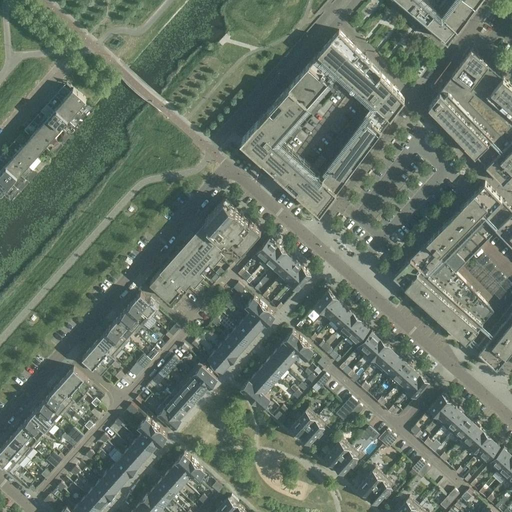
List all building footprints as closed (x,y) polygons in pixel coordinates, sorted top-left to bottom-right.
[(401,0),(448,39),(477,0),(401,0)] [(339,29),(241,139),(275,169),(294,149),(303,158),(285,178),(321,210),(405,97),(339,29)] [(471,49),(429,105),(503,182),(511,172),(511,83),(471,49)] [(446,66),(442,73),(448,78),(453,71),(446,66)] [(73,86),(65,96),(78,108),(86,98),(73,86)] [(69,117),(78,108),(65,96),(56,106),(69,117)] [(69,117),(56,106),(48,115),(61,127),(69,117)] [(61,127),(48,115),(39,124),(53,136),(61,127)] [(53,136),(39,124),(31,134),(44,145),(53,136)] [(44,145),(31,134),(23,143),(36,155),(44,145)] [(36,155),(23,143),(14,153),(27,164),(36,155)] [(27,164),(14,153),(6,162),(19,174),(27,164)] [(19,174),(6,162),(0,168),(0,173),(11,183),(19,174)] [(11,183),(0,173),(0,190),(2,193),(11,183)] [(444,223),(393,274),(432,309),(469,342),(471,339),(469,337),(486,318),(495,308),(456,271),(494,231),(511,249),(511,302),(476,347),(477,349),(497,367),(511,348),(511,208),(485,181),(444,223)] [(158,271),(150,280),(171,298),(179,289),(176,286),(179,283),(184,288),(216,252),(219,249),(226,241),(225,240),(228,238),(242,251),(261,230),(250,220),(249,221),(246,218),(247,217),(225,198),(224,197),(205,218),(208,221),(164,270),(169,274),(165,277),(158,271)] [(270,236),(253,255),(262,262),(278,243),(270,236)] [(271,268),(286,251),(278,244),(263,261),(271,268)] [(279,275),(294,258),(286,251),(271,268),(272,269),(274,266),(281,272),(278,275),(279,275)] [(287,282),(302,265),(294,258),(279,275),(287,282)] [(311,273),(302,265),(287,282),(296,290),(311,273)] [(247,279),(251,275),(242,267),(238,272),(247,279)] [(245,287),(238,281),(234,286),(240,292),(245,287)] [(322,313),(337,296),(328,289),(313,306),(322,313)] [(159,307),(141,291),(133,299),(151,315),(159,307)] [(275,313),(254,294),(246,303),(252,308),(266,321),(267,322),(275,313)] [(332,318),(345,303),(337,296),(322,313),(322,314),(325,311),(332,318)] [(235,302),(231,298),(226,304),(230,308),(235,302)] [(144,323),(151,315),(133,299),(126,307),(144,323)] [(340,325),(353,311),(345,303),(332,318),(340,325)] [(144,323),(126,307),(119,315),(137,331),(144,323)] [(266,321),(252,308),(245,316),(259,329),(266,321)] [(346,335),(361,318),(353,311),(340,325),(348,331),(345,334),(346,335)] [(137,331),(119,315),(112,323),(130,339),(127,336),(133,329),(136,332),(137,331)] [(211,320),(216,324),(221,319),(216,315),(211,320)] [(259,329),(245,316),(239,323),(253,336),(259,329)] [(354,342),(370,325),(361,318),(346,335),(354,342)] [(105,331),(123,347),(130,339),(112,323),(105,331)] [(253,336),(239,323),(231,332),(245,345),(253,336)] [(313,347),(293,329),(292,329),(284,338),(285,339),(300,351),(306,356),(313,347)] [(380,337),(381,337),(382,336),(376,331),(375,332),(372,329),(356,347),(364,355),(380,337)] [(123,347),(105,331),(97,339),(116,356),(116,355),(123,347)] [(245,345),(231,332),(223,340),(238,353),(245,345)] [(389,344),(390,343),(384,338),(383,339),(381,337),(380,337),(364,355),(373,362),(389,344)] [(109,364),(116,356),(97,339),(90,347),(109,364)] [(300,351),(285,339),(278,346),(293,359),(300,351)] [(238,353),(223,340),(216,348),(230,361),(238,353)] [(397,351),(398,350),(392,346),(391,346),(389,344),(373,362),(381,369),(397,351)] [(285,367),(293,359),(278,346),(271,355),(285,367)] [(109,364),(90,347),(83,356),(101,373),(109,364)] [(223,369),(230,361),(216,348),(209,357),(223,369)] [(405,359),(406,358),(400,353),(399,354),(397,351),(381,369),(389,376),(405,358),(405,359)] [(285,367),(271,355),(264,363),(278,375),(285,367)] [(317,361),(324,367),(329,362),(322,356),(317,361)] [(413,365),(413,366),(414,365),(408,360),(408,361),(405,359),(405,358),(389,376),(397,383),(413,365)] [(217,377),(199,361),(191,369),(209,384),(208,385),(209,386),(217,377)] [(278,375),(264,363),(257,371),(271,383),(278,375)] [(405,390),(421,373),(422,372),(416,367),(416,368),(413,366),(413,365),(397,383),(405,390)] [(93,382),(74,366),(67,373),(86,390),(93,382)] [(125,373),(120,369),(115,375),(120,379),(125,373)] [(209,384),(191,369),(184,377),(201,392),(208,385),(209,384)] [(264,391),(271,383),(257,371),(250,378),(264,391)] [(325,372),(317,381),(322,386),(331,376),(325,372)] [(67,373),(59,382),(77,398),(77,399),(78,399),(86,390),(67,373)] [(414,397),(430,379),(424,374),(424,375),(421,373),(405,390),(414,397)] [(201,392),(184,377),(177,385),(194,401),(201,392)] [(270,396),(264,391),(250,378),(249,377),(241,386),(262,405),(270,396)] [(77,398),(59,382),(52,390),(70,406),(77,399),(77,398)] [(194,401),(177,385),(170,393),(187,409),(194,401)] [(70,406),(52,390),(45,398),(63,414),(70,406)] [(451,400),(450,399),(448,397),(449,396),(443,391),(427,409),(436,417),(451,400)] [(187,409),(170,393),(169,394),(172,397),(166,404),(163,401),(180,417),(180,416),(187,409)] [(101,400),(96,396),(92,401),(96,405),(101,400)] [(345,407),(350,412),(359,402),(354,397),(345,407)] [(63,414),(45,398),(38,406),(56,422),(53,419),(59,412),(62,415),(63,414)] [(459,407),(458,406),(456,404),(457,403),(451,398),(450,399),(451,400),(436,417),(444,424),(459,407)] [(173,426),(181,417),(180,416),(180,417),(163,401),(155,410),(173,426)] [(138,408),(131,402),(127,408),(133,414),(138,408)] [(364,407),(359,402),(350,412),(355,416),(364,407)] [(301,433),(318,414),(309,405),(302,413),(299,410),(295,415),(297,418),(291,424),(301,433)] [(56,422),(38,406),(30,414),(48,430),(56,422)] [(320,412),(329,419),(333,413),(324,406),(320,412)] [(452,431),(467,414),(466,414),(464,411),(465,411),(459,406),(458,406),(459,407),(444,424),(452,431)] [(279,410),(274,415),(281,421),(286,416),(279,410)] [(460,438),(475,421),(472,419),(473,418),(467,413),(466,414),(467,414),(452,431),(460,438)] [(48,430),(30,414),(23,422),(41,438),(42,438),(39,435),(45,428),(48,431),(48,430)] [(321,430),(327,422),(318,414),(301,433),(310,441),(316,435),(319,437),(324,432),(321,430)] [(146,415),(139,423),(159,442),(167,434),(146,415)] [(119,416),(114,421),(119,425),(124,420),(119,416)] [(483,428),(480,426),(481,425),(475,420),(475,421),(460,438),(468,446),(483,428)] [(41,438),(23,422),(16,431),(34,447),(41,438)] [(159,442),(139,423),(138,424),(144,429),(137,437),(152,451),(159,442)] [(370,423),(362,432),(372,442),(381,432),(370,423)] [(379,437),(384,442),(393,432),(387,427),(379,437)] [(483,428),(468,446),(476,453),(491,436),(488,433),(489,432),(483,427),(483,428)] [(34,447),(16,431),(9,439),(27,455),(34,447)] [(109,436),(105,432),(100,437),(105,441),(109,436)] [(398,436),(393,432),(384,442),(389,446),(398,436)] [(491,436),(476,453),(484,460),(499,443),(496,440),(497,439),(491,434),(491,435),(491,436)] [(334,463),(352,444),(342,436),(336,443),(333,440),(328,445),(331,448),(325,455),(334,463)] [(152,451),(137,437),(129,445),(144,459),(152,451)] [(436,438),(433,441),(431,439),(427,443),(434,450),(441,442),(436,438)] [(27,455),(9,439),(2,447),(20,463),(27,455)] [(354,460),(361,452),(352,444),(334,463),(336,464),(333,467),(340,473),(343,470),(344,471),(350,465),(353,467),(357,462),(354,460)] [(144,459),(129,445),(122,453),(137,467),(144,459)] [(497,470),(511,452),(504,445),(488,462),(497,470)] [(20,463),(2,447),(0,448),(0,460),(9,469),(16,461),(19,463),(20,463)] [(95,452),(90,448),(86,454),(90,458),(95,452)] [(177,458),(198,477),(205,469),(184,450),(177,458)] [(505,477),(511,468),(511,452),(497,470),(505,477)] [(137,467),(122,453),(115,461),(130,475),(137,467)] [(412,467),(417,472),(426,462),(421,457),(412,467)] [(177,460),(170,467),(184,480),(191,472),(197,478),(198,477),(177,458),(176,459),(177,460)] [(130,475),(115,461),(107,469),(122,483),(130,475)] [(431,466),(426,462),(417,472),(423,476),(431,466)] [(80,468),(76,464),(71,470),(76,474),(80,468)] [(368,493),(385,474),(376,465),(369,473),(366,470),(362,475),(365,478),(359,485),(360,486),(357,488),(364,494),(367,492),(368,493)] [(184,480),(170,467),(163,476),(177,488),(184,480)] [(122,483),(107,469),(100,477),(115,491),(122,483)] [(388,490),(395,482),(385,474),(368,493),(377,501),(383,495),(386,497),(391,492),(388,490)] [(177,488),(163,476),(156,484),(170,496),(177,488)] [(115,491),(100,477),(93,485),(108,499),(115,491)] [(223,486),(217,480),(212,485),(219,491),(223,486)] [(66,485),(61,481),(57,486),(61,490),(66,485)] [(170,496),(156,484),(149,492),(163,504),(170,496)] [(108,499),(93,485),(85,493),(100,507),(108,499)] [(446,497),(451,501),(460,492),(454,487),(446,497)] [(156,511),(163,504),(149,492),(142,500),(155,511),(156,511)] [(95,511),(100,507),(85,493),(78,501),(90,511),(95,511)] [(203,502),(208,497),(204,493),(199,498),(203,502)] [(55,500),(49,494),(48,494),(44,499),(51,505),(55,500)] [(230,511),(238,504),(237,502),(239,500),(232,494),(230,496),(228,495),(223,502),(220,499),(215,504),(218,507),(213,511),(230,511)] [(411,511),(419,504),(409,496),(403,503),(400,500),(395,505),(398,508),(394,511),(411,511)] [(155,511),(142,500),(134,508),(138,511),(155,511)] [(90,511),(78,501),(72,508),(66,503),(75,511),(90,511)] [(75,511),(66,503),(58,511),(75,511)]
